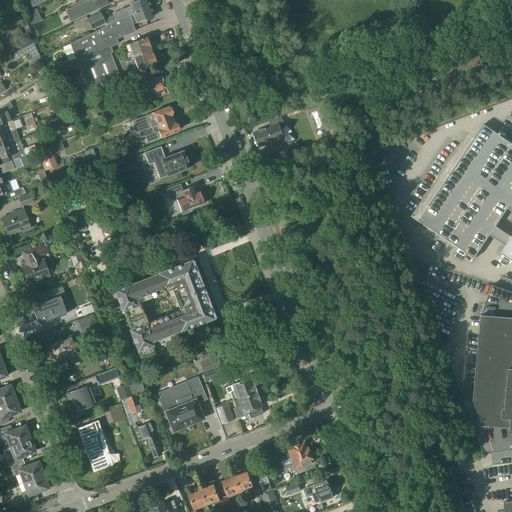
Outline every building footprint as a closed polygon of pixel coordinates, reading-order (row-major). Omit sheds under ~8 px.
[(24,0),(22,0),(20,1),(24,10),(25,13),(29,11),(28,9),(24,0)] [(89,0),(65,11),(70,22),(109,5),(106,0),(89,0)] [(115,21),(128,16),(150,8),(147,0),(141,0),(129,5),(130,7),(113,14),(115,21)] [(150,8),(128,16),(131,22),(132,22),(133,25),(144,21),(154,17),(153,16),(150,8)] [(25,14),(30,24),(41,20),(36,9),(25,14)] [(15,12),(0,20),(0,35),(21,22),(15,12)] [(91,30),(105,24),(100,13),(86,19),(91,30)] [(116,39),(135,32),(133,25),(132,22),(131,22),(128,16),(115,21),(95,32),(70,44),(75,59),(64,62),(58,62),(58,64),(58,67),(59,69),(59,70),(60,72),(62,74),(63,76),(67,72),(79,67),(89,93),(121,81),(114,64),(112,59),(110,53),(113,53),(111,47),(118,44),(116,39)] [(11,42),(23,35),(18,26),(0,36),(0,38),(2,43),(10,39),(11,42)] [(30,43),(26,36),(20,39),(24,46),(30,43)] [(134,56),(151,50),(149,45),(149,43),(148,40),(147,40),(146,38),(143,39),(141,40),(134,43),(133,42),(132,43),(132,44),(128,45),(131,52),(117,57),(119,62),(125,60),(126,60),(132,57),(133,57),(134,56)] [(28,48),(31,58),(38,55),(34,46),(28,48)] [(153,56),(151,50),(134,56),(133,57),(132,57),(126,60),(125,60),(119,62),(121,66),(135,64),(137,69),(141,68),(143,67),(150,64),(150,65),(152,64),(152,63),(155,62),(155,61),(155,60),(154,57),(153,56)] [(483,68),(478,57),(467,62),(467,60),(461,62),(462,64),(435,74),(440,85),(483,68)] [(141,87),(136,89),(141,102),(152,98),(155,97),(160,95),(166,93),(163,86),(164,84),(165,83),(163,79),(161,79),(160,77),(156,79),(155,77),(155,76),(153,77),(145,80),(144,76),(140,77),(137,78),(138,80),(141,87)] [(122,81),(125,88),(133,85),(130,79),(122,81)] [(34,84),(39,96),(49,92),(44,80),(34,84)] [(53,104),(56,112),(61,110),(59,102),(53,104)] [(0,124),(6,122),(12,119),(8,110),(12,107),(9,103),(0,108),(1,112),(0,112),(0,124)] [(135,133),(139,132),(152,127),(160,124),(172,120),(170,115),(171,113),(169,109),(168,109),(167,107),(151,114),(132,121),(134,126),(133,128),(135,133)] [(270,126),(254,133),(256,138),(255,141),(256,144),(259,145),(259,146),(260,146),(277,139),(282,137),(279,129),(285,127),(281,116),(268,121),(270,126)] [(0,124),(0,135),(16,130),(12,119),(6,122),(0,124)] [(152,127),(139,132),(141,137),(144,136),(147,142),(176,132),(176,131),(177,129),(176,125),(174,125),(174,124),(173,123),(172,120),(160,124),(152,127)] [(320,149),(327,146),(334,144),(345,140),(340,127),(329,130),(331,136),(317,141),(320,149)] [(16,130),(0,135),(0,147),(14,142),(19,140),(16,130)] [(23,149),(19,140),(14,142),(0,147),(0,156),(1,159),(11,155),(13,160),(36,152),(34,145),(23,149)] [(38,153),(45,171),(57,166),(52,154),(64,150),(62,144),(38,153)] [(290,160),(301,156),(297,145),(286,149),(290,160)] [(164,157),(160,147),(144,153),(148,165),(153,163),(159,179),(189,168),(183,150),(164,157)] [(91,169),(99,165),(92,149),(84,153),(91,169)] [(80,163),(86,161),(83,153),(77,155),(80,163)] [(30,165),(26,156),(13,161),(16,170),(30,165)] [(0,184),(4,183),(1,174),(14,169),(11,161),(0,165),(0,184)] [(4,183),(0,184),(0,196),(1,196),(3,202),(22,195),(20,189),(12,192),(8,181),(4,183)] [(174,195),(178,209),(181,215),(190,212),(189,209),(203,203),(202,201),(203,200),(202,197),(201,197),(198,191),(195,192),(193,186),(181,190),(180,184),(164,190),(167,198),(174,195)] [(21,206),(32,202),(30,194),(18,198),(21,206)] [(98,202),(91,204),(94,211),(100,208),(98,202)] [(21,232),(30,228),(23,209),(14,213),(14,214),(1,219),(7,235),(20,230),(21,232)] [(511,260),(511,235),(501,253),(511,260)] [(40,261),(35,247),(22,252),(26,262),(27,262),(28,266),(22,268),(27,283),(34,281),(35,283),(37,284),(41,282),(42,280),(41,278),(49,275),(43,260),(40,261)] [(196,276),(190,262),(191,262),(190,261),(189,261),(189,262),(159,274),(158,273),(157,274),(158,274),(129,285),(129,284),(128,284),(114,289),(113,289),(114,290),(121,310),(122,311),(123,311),(126,318),(140,313),(134,300),(163,289),(171,286),(172,290),(179,310),(180,309),(181,314),(145,328),(141,317),(127,322),(130,330),(129,330),(129,331),(130,331),(137,350),(137,351),(137,352),(138,351),(140,358),(155,353),(152,346),(153,346),(151,343),(212,319),(213,319),(212,318),(207,304),(207,303),(206,303),(202,294),(203,294),(202,293),(203,293),(202,292),(200,288),(201,288),(201,287),(200,288),(200,287),(199,287),(196,277),(197,277),(196,276)] [(42,307),(33,311),(38,325),(66,314),(60,298),(65,296),(61,286),(38,295),(42,307)] [(476,406),(467,409),(478,439),(484,454),(511,450),(511,292),(491,286),(481,315),(473,400),(476,406)] [(83,336),(99,330),(93,314),(77,320),(83,336)] [(53,363),(79,353),(72,335),(46,345),(53,363)] [(260,350),(266,348),(264,342),(258,344),(260,350)] [(203,373),(215,369),(211,358),(203,362),(199,363),(203,373)] [(115,368),(95,376),(97,382),(98,386),(119,378),(115,368)] [(213,371),(202,375),(207,389),(218,385),(213,371)] [(72,413),(95,404),(88,385),(97,382),(95,376),(69,386),(71,392),(65,394),(72,413)] [(174,430),(173,429),(182,426),(182,427),(202,418),(196,403),(205,399),(197,378),(158,394),(173,430),(174,430)] [(233,400),(255,392),(254,390),(256,390),(254,385),(252,385),(250,378),(232,385),(225,387),(227,394),(230,393),(233,400)] [(140,382),(129,386),(132,395),(144,391),(140,382)] [(120,400),(132,396),(132,395),(129,386),(128,384),(115,388),(120,400)] [(0,404),(16,398),(14,392),(12,392),(10,386),(0,389),(0,404)] [(255,392),(233,400),(235,407),(233,408),(237,419),(248,414),(250,419),(263,414),(259,404),(258,402),(257,398),(259,397),(257,392),(255,393),(255,392)] [(132,396),(120,400),(126,416),(141,411),(135,395),(132,396)] [(0,424),(8,422),(6,416),(19,412),(17,406),(19,405),(16,398),(0,404),(0,424)] [(221,425),(233,420),(228,404),(215,409),(221,425)] [(154,435),(149,423),(137,428),(135,424),(130,426),(132,432),(137,443),(142,441),(147,440),(153,457),(161,454),(160,451),(158,448),(161,447),(159,443),(157,444),(154,435)] [(87,424),(78,427),(94,470),(113,463),(104,441),(100,443),(98,437),(92,439),(87,424)] [(10,446),(31,438),(29,432),(27,432),(24,426),(12,431),(10,426),(0,429),(0,437),(0,438),(3,439),(7,437),(10,446)] [(11,466),(23,462),(21,456),(34,452),(32,446),(33,445),(31,438),(10,446),(13,455),(9,456),(8,459),(11,466)] [(300,442),(284,448),(286,454),(288,459),(281,462),(282,466),(290,464),(294,462),(312,455),(311,454),(311,453),(310,450),(309,449),(308,446),(308,447),(306,441),(300,443),(300,442)] [(290,464),(282,466),(284,470),(289,468),(291,473),(296,471),(297,474),(315,468),(314,464),(315,463),(312,455),(294,462),(290,464)] [(23,482),(44,475),(42,468),(40,469),(38,463),(25,467),(23,462),(11,466),(14,474),(16,475),(20,474),(23,482)] [(255,480),(261,478),(267,476),(265,472),(262,463),(250,468),(255,480)] [(235,478),(240,492),(252,488),(247,473),(235,478)] [(44,475),(23,482),(27,491),(23,492),(21,495),(25,505),(37,500),(35,493),(47,488),(45,482),(47,481),(44,475)] [(261,478),(255,480),(258,487),(261,494),(272,490),(269,483),(267,476),(261,478)] [(228,497),(240,492),(235,478),(223,482),(228,497)] [(333,497),(327,480),(314,485),(303,489),(306,498),(312,496),(315,504),(333,497)] [(289,495),(300,491),(297,483),(286,488),(289,495)] [(201,491),(206,505),(218,500),(213,486),(201,491)] [(255,496),(261,494),(258,487),(252,489),(255,496)] [(265,507),(277,502),(272,490),(261,494),(265,507)] [(194,509),(206,505),(201,491),(189,495),(194,509)] [(227,509),(232,507),(229,498),(224,500),(227,509)] [(222,511),(227,509),(224,500),(219,502),(222,511)] [(175,511),(172,502),(165,504),(152,509),(152,511),(175,511)]
